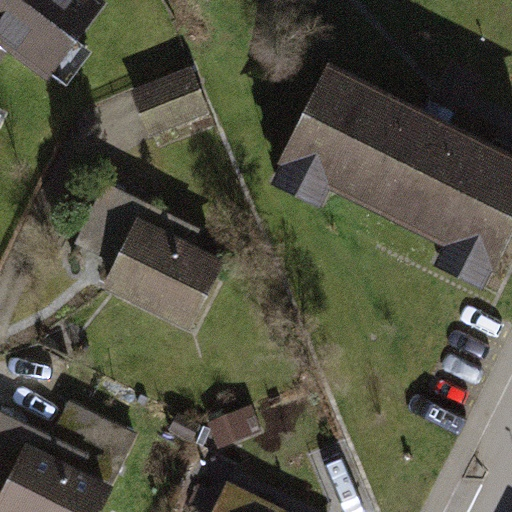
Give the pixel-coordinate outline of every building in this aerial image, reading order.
[(0,0),(0,44),(57,86),(111,13),(92,0),(0,0)] [(191,74),(135,93),(151,140),(207,121),(191,74)] [(509,283),(511,283),(511,170),(335,81),(290,169),(301,175),(287,201),(333,225),(345,202),(467,264),(457,284),(498,305),(509,283)] [(0,203),(16,170),(0,162),(0,151),(15,120),(0,112),(0,203)] [(108,194),(76,260),(121,281),(112,301),(192,339),(225,270),(195,256),(203,239),(108,194)] [(0,422),(0,494),(14,501),(9,511),(114,511),(120,500),(102,492),(128,436),(72,410),(54,447),(0,422)] [(261,511),(231,498),(224,511),(261,511)]
